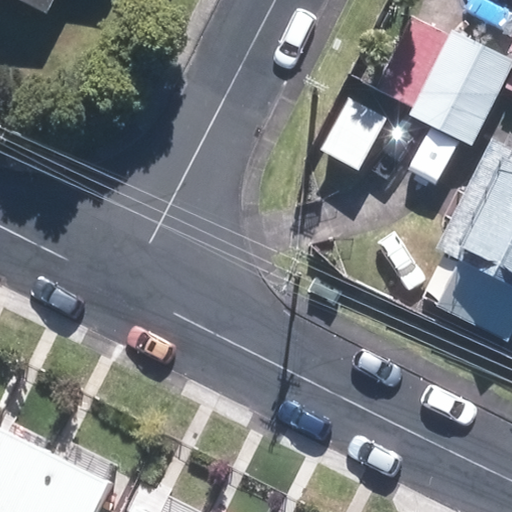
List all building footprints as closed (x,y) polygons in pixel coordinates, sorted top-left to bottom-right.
[(10,0),(43,16),(51,0),(10,0)] [(469,148),(509,66),(449,36),(409,119),(469,148)] [(386,124),(345,96),(309,148),(350,176),(386,124)] [(511,158),(489,147),(434,252),(458,264),(437,304),(504,339),(511,324),(511,158)] [(2,414),(0,418),(0,511),(23,511),(59,443),(2,414)] [(59,443),(23,511),(94,511),(116,472),(59,443)] [(171,511),(145,498),(137,511),(171,511)]
